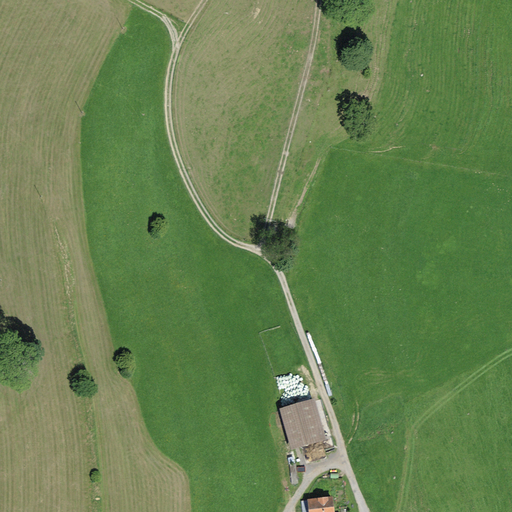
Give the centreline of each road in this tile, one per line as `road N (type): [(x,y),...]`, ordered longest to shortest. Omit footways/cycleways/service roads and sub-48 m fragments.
road 1 (track): [(365,511),(278,271),(262,251),(227,238),(206,216),(182,169),(170,132),(172,29),(129,0)]
road 2 (track): [(262,251),(315,0)]
